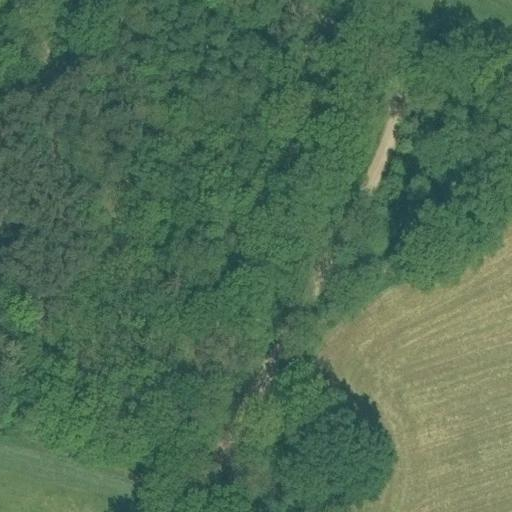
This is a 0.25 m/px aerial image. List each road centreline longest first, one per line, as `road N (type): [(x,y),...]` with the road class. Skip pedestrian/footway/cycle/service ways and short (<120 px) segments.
road 1 (track): [(480,218),(432,134),(370,56),(274,0)]
road 2 (track): [(284,329),(511,195)]
road 3 (track): [(284,329),(405,100)]
road 4 (track): [(190,511),(284,329)]
